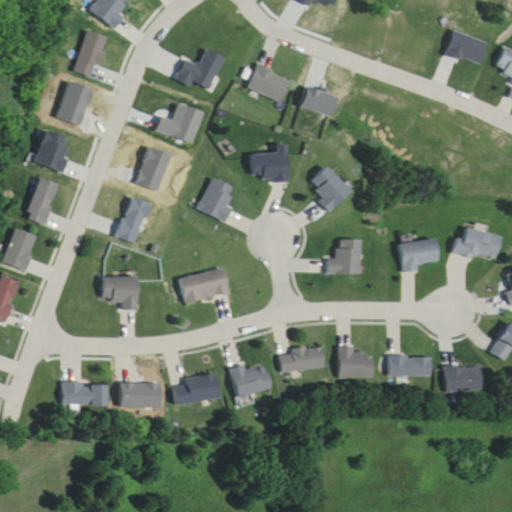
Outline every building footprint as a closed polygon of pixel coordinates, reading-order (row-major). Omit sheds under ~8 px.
[(511,80),(511,49),(508,48),(496,74),(511,80)] [(276,154),(250,155),(251,184),(288,182),(286,145),(275,146),(276,154)] [(305,186),(329,212),(349,193),(326,167),(305,186)] [(227,208),(235,189),(212,179),(198,210),(225,223),(231,210),(227,208)] [(461,241),(454,239),(451,252),(494,263),(500,238),(464,229),(461,241)] [(360,276),(360,241),(336,241),(336,258),(326,258),(326,276),(360,276)] [(398,245),(401,274),(417,272),(416,266),(437,263),(434,241),(398,245)] [(225,269),(181,280),(187,305),(231,294),(225,269)] [(0,283),(0,320),(8,324),(22,283),(2,277),(0,283)] [(124,312),(140,312),(140,279),(104,279),(104,302),(124,302),(124,312)] [(491,353),(509,362),(511,356),(511,320),(509,319),(491,353)] [(373,354),(355,354),(355,345),(339,345),(339,378),(373,378),(373,354)] [(322,346),(279,352),(282,374),(325,367),(322,346)] [(390,356),(390,377),(433,377),(433,356),(390,356)] [(272,388),(265,365),(247,370),(245,364),(230,368),(239,398),(272,388)] [(174,386),(177,404),(220,398),(217,374),(185,378),(186,385),(174,386)] [(64,405),(109,405),(109,383),(64,383),(64,405)]
